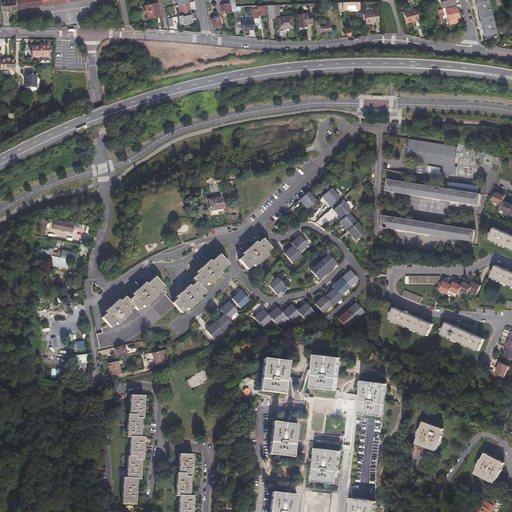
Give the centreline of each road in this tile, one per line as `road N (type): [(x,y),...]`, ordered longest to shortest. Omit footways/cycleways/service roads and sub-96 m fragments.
road 1 (residential): [(92,35),(106,199),(93,265),(101,283),(117,285),(148,264),(246,232),(350,128),(382,131),(372,242)]
road 2 (motorway): [(0,159),(103,113),(222,79),(381,64),(511,77)]
road 3 (residential): [(342,492),(351,412),(258,409),(256,511)]
road 4 (residential): [(475,50),(401,39),(277,48),(206,40)]
road 5 (residential): [(158,443),(151,388),(127,386),(104,401),(110,502),(118,511)]
